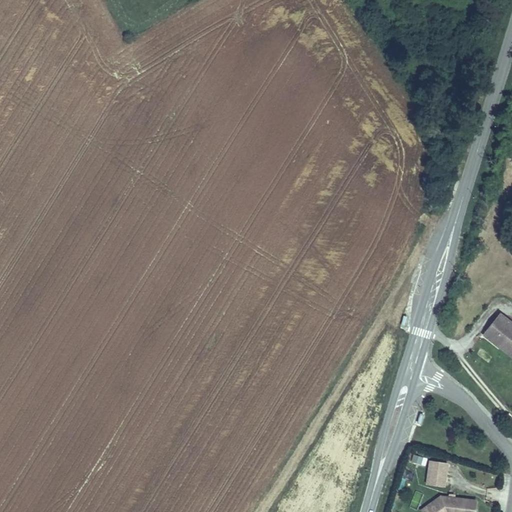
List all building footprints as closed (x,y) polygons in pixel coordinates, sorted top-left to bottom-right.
[(511,350),(511,324),(496,312),(480,333),(494,343),(497,339),(511,350)] [(509,355),(511,350),(497,339),(494,343),(509,355)] [(426,464),(427,458),(413,455),(412,461),(426,464)] [(428,460),(427,485),(447,486),(448,461),(428,460)] [(478,511),(479,501),(445,496),(425,510),(426,511),(478,511)]
